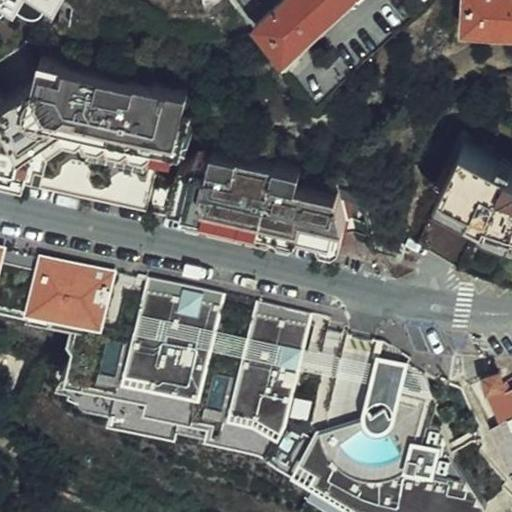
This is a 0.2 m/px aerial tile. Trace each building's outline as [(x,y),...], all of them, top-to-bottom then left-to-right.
[(283,0),(259,21),(290,55),(352,0),(283,0)] [(511,0),(468,0),(468,27),(511,28),(511,0)] [(0,172),(17,176),(18,172),(75,185),(75,189),(332,247),(339,227),(349,226),(332,166),(185,132),(193,97),(185,95),(188,80),(42,47),(37,68),(0,89),(0,172)] [(511,164),(467,141),(436,201),(415,191),(398,227),(468,264),(482,270),(496,276),(510,281),(511,281),(511,164)] [(0,294),(9,297),(33,303),(34,299),(85,311),(81,325),(73,329),(78,337),(72,360),(73,362),(93,366),(89,383),(119,390),(118,394),(182,410),(184,403),(266,423),(304,447),(322,457),(317,465),(362,491),(448,511),(481,511),(486,495),(456,454),(441,418),(430,415),(435,394),(424,368),(408,356),(379,349),(381,340),(376,339),(378,332),(350,325),(350,314),(152,266),(152,268),(0,232),(0,294)] [(76,316),(73,329),(81,325),(85,311),(34,299),(33,303),(32,306),(76,316)] [(388,511),(448,511),(362,491),(317,465),(322,457),(304,447),(266,423),(184,403),(182,410),(118,394),(119,390),(89,383),(93,366),(73,362),(72,360),(69,360),(61,374),(78,379),(87,389),(92,392),(115,398),(113,408),(180,424),(182,417),(262,437),(313,469),(309,477),(351,502),(354,498),(372,508),(388,511)] [(490,384),(506,380),(502,368),(487,371),(490,384)] [(489,384),(504,416),(511,414),(511,392),(506,380),(490,384),(489,384)] [(484,422),(475,406),(463,422),(477,430),(484,422)] [(511,414),(504,416),(494,424),(511,458),(511,414)]
